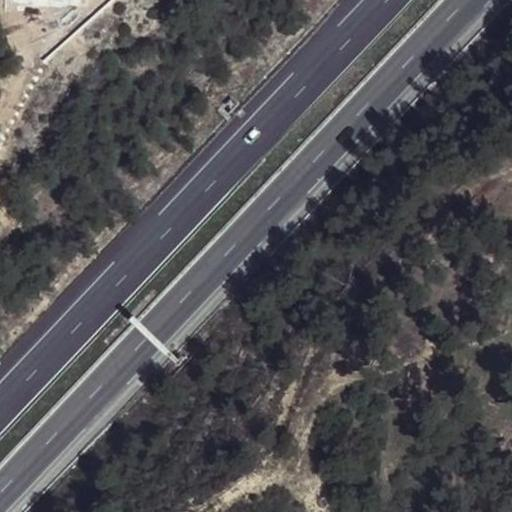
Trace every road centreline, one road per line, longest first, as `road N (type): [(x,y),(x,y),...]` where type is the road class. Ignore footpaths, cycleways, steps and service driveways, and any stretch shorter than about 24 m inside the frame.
road 1 (motorway): [(0,493),(466,0)]
road 2 (motorway): [(386,0),(0,408)]
